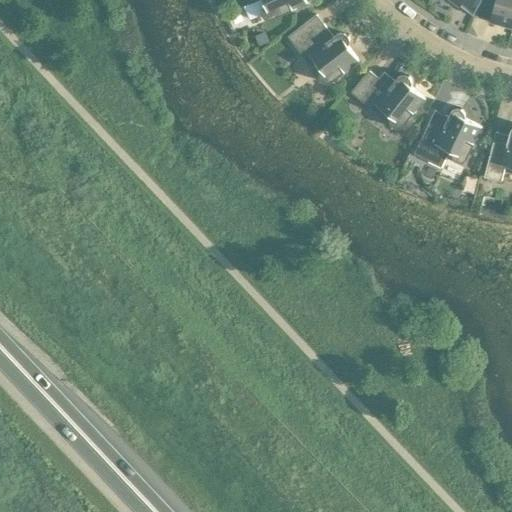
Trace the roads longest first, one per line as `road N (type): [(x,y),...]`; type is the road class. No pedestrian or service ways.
road 1 (trunk): [(167,511),(0,334)]
road 2 (trunk): [(0,358),(145,511)]
road 3 (residential): [(377,0),(429,42),(511,76)]
